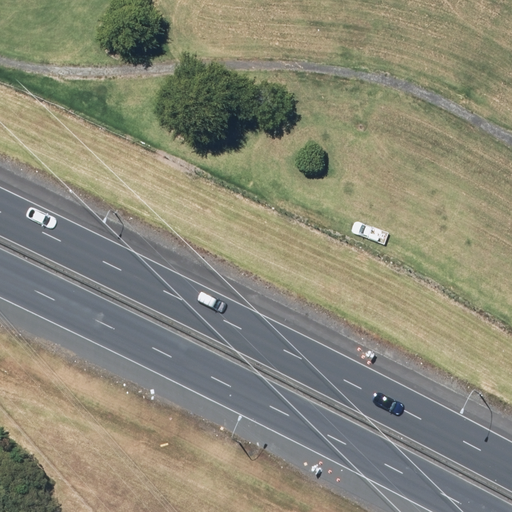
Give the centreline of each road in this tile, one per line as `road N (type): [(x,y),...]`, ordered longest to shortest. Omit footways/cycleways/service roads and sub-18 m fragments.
road 1 (primary): [(0,212),(511,467)]
road 2 (primary): [(481,511),(0,273)]
